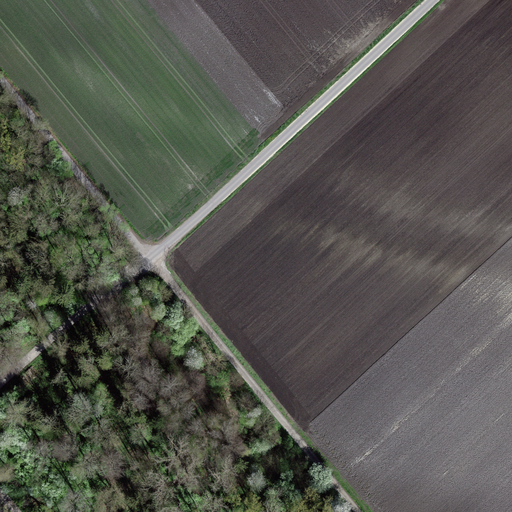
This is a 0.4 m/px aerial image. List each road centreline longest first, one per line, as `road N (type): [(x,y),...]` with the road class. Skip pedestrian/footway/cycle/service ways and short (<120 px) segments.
road 1 (unclassified): [(433,0),(0,386)]
road 2 (track): [(362,511),(0,78)]
